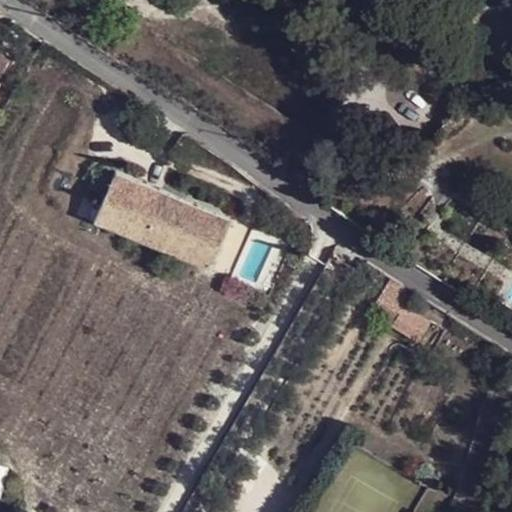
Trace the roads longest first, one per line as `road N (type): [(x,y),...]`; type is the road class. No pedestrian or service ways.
road 1 (unclassified): [(3,0),(511,338)]
road 2 (track): [(198,511),(359,237)]
